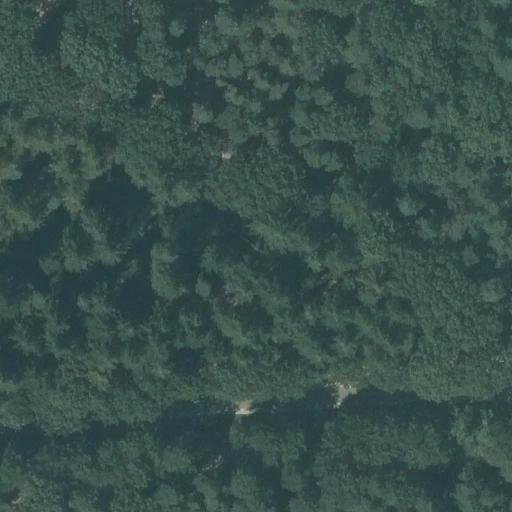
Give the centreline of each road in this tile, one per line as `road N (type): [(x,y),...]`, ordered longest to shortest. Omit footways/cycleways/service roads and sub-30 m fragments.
road 1 (track): [(0,63),(327,208),(420,270),(502,339),(511,357)]
road 2 (tertiary): [(0,417),(511,385)]
